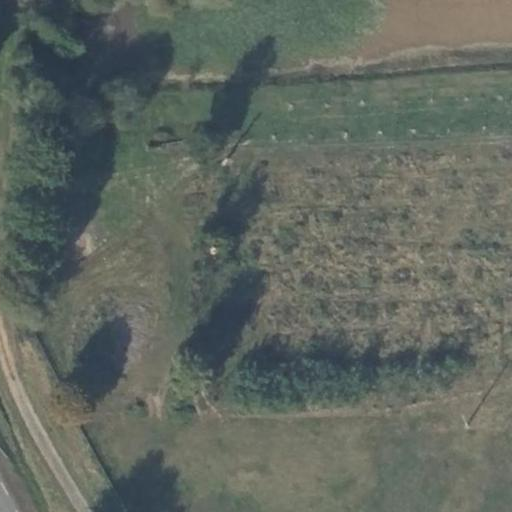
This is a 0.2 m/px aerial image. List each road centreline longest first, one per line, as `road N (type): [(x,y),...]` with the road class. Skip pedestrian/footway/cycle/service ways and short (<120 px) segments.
road 1 (unclassified): [(0,361),(82,511)]
road 2 (track): [(5,0),(0,162)]
